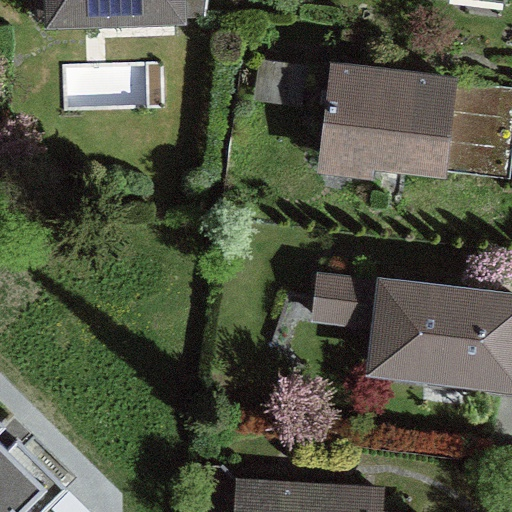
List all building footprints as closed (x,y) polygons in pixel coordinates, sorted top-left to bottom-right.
[(40,0),(41,18),(102,17),(101,4),(136,3),(136,7),(174,5),(174,15),(205,14),(206,0),(40,0)] [(303,66),(261,61),(256,97),(298,102),(303,66)] [(327,120),(321,119),(319,137),(324,138),(323,153),(502,178),(511,93),(511,87),(333,68),(327,120)] [(314,314),(353,319),(358,282),(318,277),(314,314)] [(511,393),(511,300),(358,282),(353,319),(381,322),(376,366),(472,377),(470,389),(511,393)] [(0,511),(39,511),(64,487),(16,439),(5,450),(0,445),(0,427),(2,426),(0,423),(0,511)] [(378,511),(380,492),(239,483),(237,511),(378,511)]
